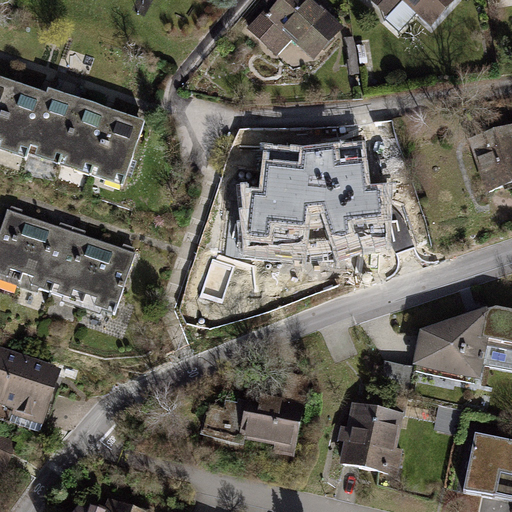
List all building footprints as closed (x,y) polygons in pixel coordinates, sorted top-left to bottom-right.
[(314,0),(267,0),(258,9),(263,15),(244,34),(272,62),(289,45),(310,65),(339,36),(308,6),(314,0)] [(459,0),(391,0),(431,33),(460,0),(459,0)] [(511,0),(488,0),(490,9),(511,5),(511,0)] [(0,138),(19,83),(0,76),(0,138)] [(30,153),(50,94),(19,83),(0,138),(0,148),(28,158),(30,153)] [(62,164),(83,100),(51,89),(50,94),(30,153),(62,164)] [(62,164),(94,176),(116,111),(83,100),(62,164)] [(149,121),(116,111),(94,176),(127,187),(149,121)] [(511,131),(468,146),(486,198),(511,189),(511,131)] [(314,161),(265,167),(271,222),(359,213),(358,199),(388,195),(384,158),(315,165),(314,161)] [(12,213),(0,248),(0,273),(23,281),(42,224),(12,213)] [(74,235),(42,224),(23,281),(55,291),(74,235)] [(105,245),(74,235),(55,291),(87,302),(105,245)] [(135,255),(105,245),(87,302),(116,311),(135,255)] [(511,316),(491,313),(417,338),(410,374),(480,387),(487,344),(511,348),(511,342),(511,316)] [(0,358),(0,403),(46,420),(64,369),(4,348),(0,358)] [(248,402),(212,396),(204,436),(244,444),(245,438),(299,448),(308,400),(250,389),(248,402)] [(405,413),(353,402),(340,463),(391,474),(405,413)] [(19,444),(0,435),(0,469),(8,472),(19,444)] [(511,445),(475,438),(465,488),(511,498),(511,445)] [(145,511),(107,500),(104,511),(145,511)]
